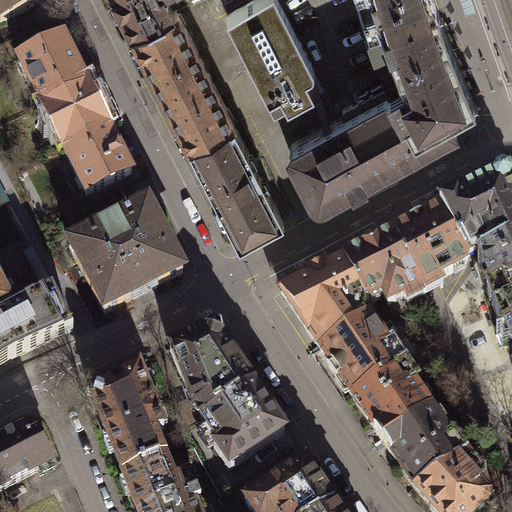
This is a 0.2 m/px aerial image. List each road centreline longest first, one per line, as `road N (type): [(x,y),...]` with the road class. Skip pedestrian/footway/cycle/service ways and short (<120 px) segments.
road 1 (residential): [(511,131),(224,285)]
road 2 (residential): [(75,0),(224,285)]
road 3 (residential): [(382,511),(224,285)]
road 4 (residential): [(224,285),(50,379)]
road 5 (residential): [(102,511),(50,379)]
